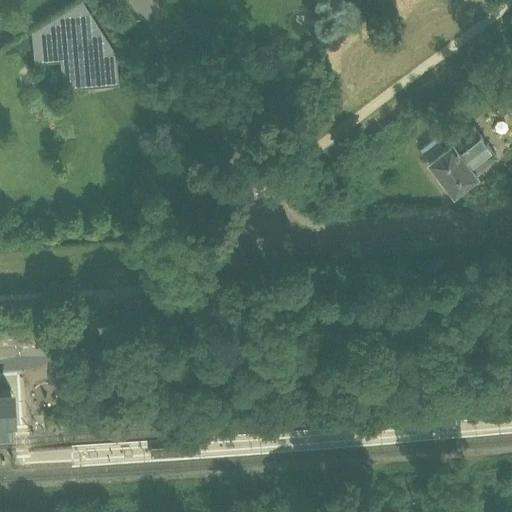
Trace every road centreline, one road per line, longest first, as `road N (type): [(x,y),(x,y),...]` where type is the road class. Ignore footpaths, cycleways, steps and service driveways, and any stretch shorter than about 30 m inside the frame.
road 1 (residential): [(0,335),(128,313),(279,243)]
road 2 (residential): [(279,243),(215,111),(143,0)]
road 3 (residential): [(279,243),(511,223)]
